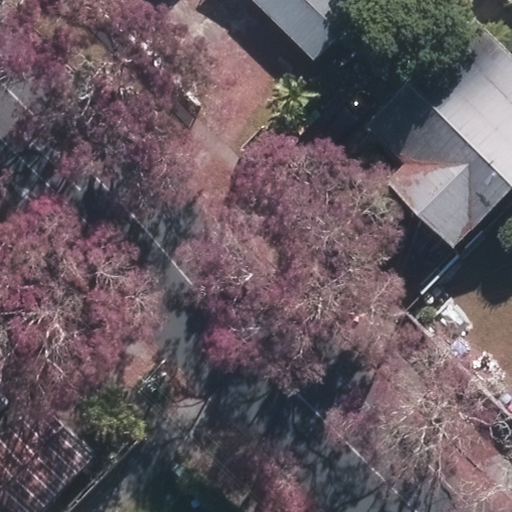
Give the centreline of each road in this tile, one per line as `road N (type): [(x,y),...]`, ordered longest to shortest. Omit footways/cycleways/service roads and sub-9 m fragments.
road 1 (secondary): [(429,511),(0,81)]
road 2 (motorway): [(0,11),(243,511)]
